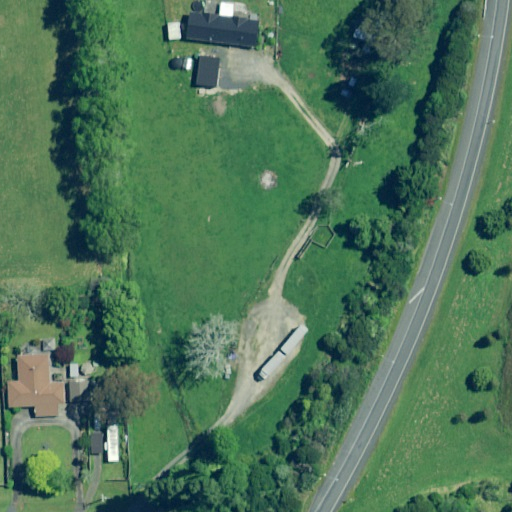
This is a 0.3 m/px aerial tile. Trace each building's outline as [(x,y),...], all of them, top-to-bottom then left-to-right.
[(251,24),(180,12),(175,39),(247,50),(251,24)] [(368,32),(356,27),(346,52),(357,57),(368,32)] [(332,89),(344,99),(349,93),(336,83),(339,79),(325,69),(310,89),(324,99),(332,89)] [(347,105),(339,101),(332,116),(341,120),(347,105)] [(55,350),(54,338),(42,338),(43,351),(55,350)] [(91,353),(68,354),(70,402),(92,401),(91,353)] [(50,383),(49,354),(18,356),(19,381),(8,381),(9,407),(35,406),(35,416),(57,415),(57,405),(63,405),(62,383),(50,383)]
